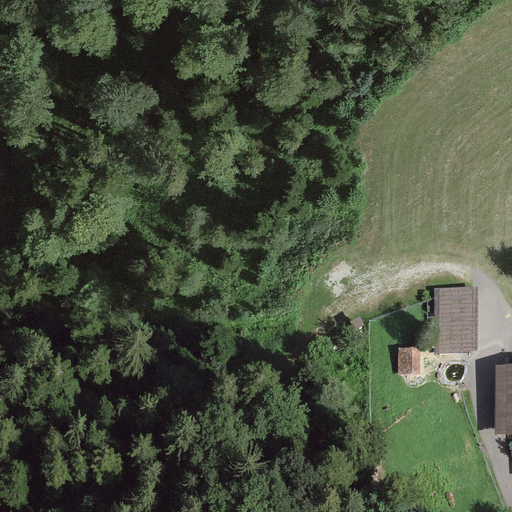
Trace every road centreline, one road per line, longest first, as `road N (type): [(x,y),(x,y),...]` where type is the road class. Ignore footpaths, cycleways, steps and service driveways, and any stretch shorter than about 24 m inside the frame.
road 1 (track): [(133,511),(312,334),(364,295),(417,270),(452,270),(496,300),(499,338)]
road 2 (track): [(335,317),(130,337),(31,370),(0,394)]
road 3 (track): [(0,183),(86,74),(191,0)]
road 4 (track): [(511,335),(499,338),(483,360),(481,391),(511,500)]
